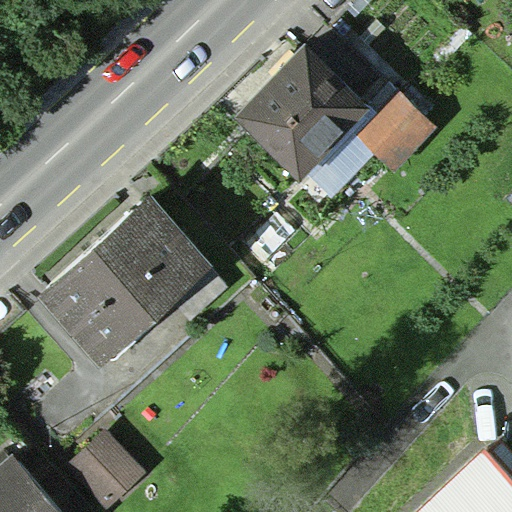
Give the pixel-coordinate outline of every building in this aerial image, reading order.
[(368,91),(310,38),(247,105),(305,159),(368,91)] [(394,87),(350,134),(390,170),(433,123),(394,87)] [(210,250),(156,191),(52,283),(106,343),(210,250)] [(106,428),(62,464),(99,509),(143,473),(106,428)] [(511,511),(511,470),(489,446),(418,511),(511,511)] [(0,511),(67,511),(14,453),(0,466),(0,511)]
